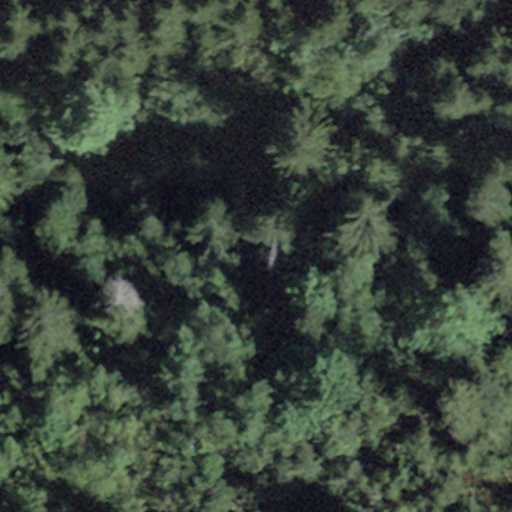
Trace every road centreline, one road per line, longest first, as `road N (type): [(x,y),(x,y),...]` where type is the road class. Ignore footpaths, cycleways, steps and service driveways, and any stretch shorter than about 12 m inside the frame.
road 1 (track): [(0,100),(48,137),(218,113),(392,62),(478,0)]
road 2 (track): [(392,62),(511,106)]
